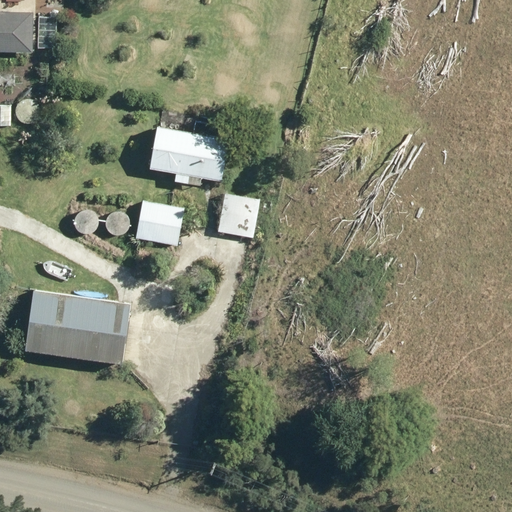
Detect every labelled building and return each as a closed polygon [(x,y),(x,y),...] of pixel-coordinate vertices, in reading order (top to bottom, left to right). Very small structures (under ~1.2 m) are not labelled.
[(0,51),(36,52),(37,15),(0,14),(0,51)] [(16,110),(16,111),(16,113),(16,114),(17,115),(17,116),(18,117),(18,119),(19,120),(20,121),(21,122),(22,122),(23,123),(25,124),(26,124),(27,125),(28,125),(30,125),(31,125),(32,125),(34,125),(35,125),(36,124),(38,124),(39,123),(40,123),(41,122),(42,121),(43,120),(44,119),(45,118),(45,117),(46,115),(46,114),(47,113),(47,111),(47,110),(47,109),(47,107),(46,106),(46,105),(45,103),(45,102),(44,101),(43,100),(42,99),(41,98),(40,97),(39,97),(38,96),(37,95),(36,95),(34,95),(33,94),(32,94),(30,94),(29,95),(27,95),(26,95),(25,96),(24,96),(23,97),(22,98),(20,99),(20,100),(19,101),(18,102),(17,103),(17,104),(16,106),(16,107),(16,108),(16,110)] [(161,124),(152,124),(148,171),(176,174),(176,182),(201,184),(202,178),(226,180),(231,129),(215,128),(216,113),(163,108),(161,124)] [(139,202),(138,239),(182,241),(183,204),(139,202)] [(71,219),(71,221),(71,222),(71,224),(71,225),(72,226),(72,228),(73,229),(74,230),(74,231),(75,232),(76,233),(77,234),(79,235),(80,236),(81,236),(82,237),(84,237),(85,237),(86,237),(88,237),(89,237),(91,237),(92,237),(93,236),(95,236),(96,235),(97,234),(98,233),(99,232),(100,231),(101,230),(101,229),(102,227),(102,226),(103,225),(103,223),(103,222),(103,221),(103,219),(103,218),(102,217),(102,215),(101,214),(101,213),(100,212),(99,210),(98,209),(97,209),(96,208),(94,207),(93,207),(92,206),(91,206),(89,205),(88,205),(86,205),(85,205),(84,206),(82,206),(81,207),(80,207),(78,208),(77,209),(76,210),(75,211),(74,212),(74,213),(73,214),(72,215),(72,217),(71,218),(71,219)] [(106,221),(106,222),(106,223),(106,225),(107,226),(107,227),(107,228),(108,230),(109,231),(109,232),(110,233),(111,234),(112,235),(113,236),(115,236),(116,237),(117,237),(118,238),(120,238),(121,238),(122,238),(124,238),(125,238),(126,237),(127,237),(129,236),(130,236),(131,235),(132,234),(133,233),(134,232),(135,231),(135,230),(136,228),(136,227),(137,226),(137,225),(137,223),(137,222),(137,221),(137,219),(136,218),(136,217),(135,215),(135,214),(134,213),(133,212),(132,211),(131,210),(130,210),(129,209),(128,208),(126,208),(125,208),(124,207),(122,207),(121,207),(120,207),(118,208),(117,208),(116,208),(115,209),(113,210),(112,210),(111,211),(110,212),(109,213),(109,214),(108,215),(107,217),(107,218),(107,219),(106,221)] [(128,301),(33,289),(25,352),(119,364),(128,301)]
